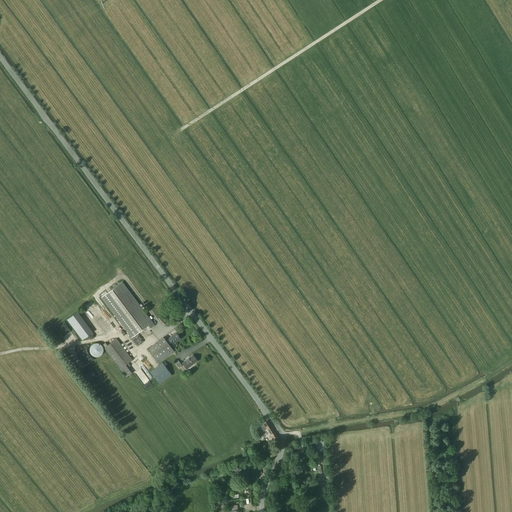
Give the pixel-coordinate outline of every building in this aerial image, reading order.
[(154,325),(122,282),(101,297),(132,337),(145,327),(147,331),(154,325)] [(67,320),(82,340),(93,332),(77,312),(67,320)] [(176,332),(169,338),(166,341),(169,344),(172,342),(173,343),(180,338),(176,332)] [(148,349),(159,363),(174,351),(169,344),(166,341),(163,337),(148,349)] [(102,345),(126,377),(132,373),(126,365),(133,360),(117,338),(107,345),(105,343),(102,345)] [(193,354),(182,363),(187,369),(197,361),(193,354)] [(151,372),(160,384),(172,375),(163,363),(151,372)] [(269,432),(273,429),(268,420),(263,423),(260,425),(264,430),(267,429),(269,432)] [(278,437),(273,429),(269,432),(273,439),(278,437)] [(235,470),(235,472),(234,472),(234,478),(248,478),(248,471),(241,472),(241,469),(240,469),(240,464),(236,464),(236,470),(235,470)]
